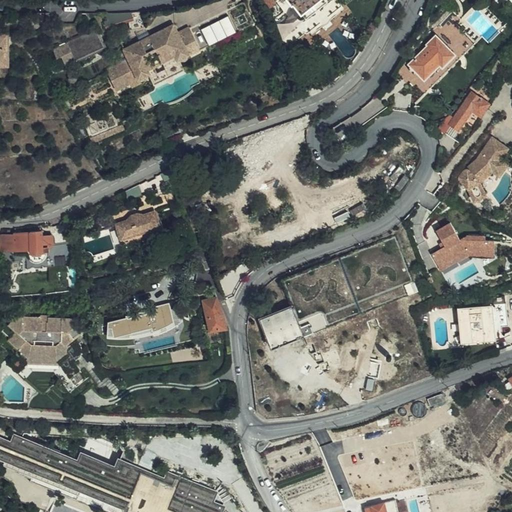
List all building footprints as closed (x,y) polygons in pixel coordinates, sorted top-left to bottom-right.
[(262,0),(268,10),(277,5),(274,0),(262,0)] [(302,16),(324,0),(287,0),(292,7),(294,6),(301,17),(302,16)] [(327,5),(324,0),(302,16),(306,21),(327,5)] [(244,3),(198,25),(209,48),(255,25),(244,3)] [(119,13),(106,15),(109,22),(106,24),(108,30),(130,24),(132,32),(146,28),(142,11),(119,13)] [(76,16),(63,16),(64,24),(77,24),(76,16)] [(319,31),(332,21),(330,19),(317,28),(319,31)] [(209,48),(198,25),(191,28),(190,25),(178,31),(175,25),(125,50),(127,54),(129,58),(131,61),(123,65),(122,62),(120,63),(131,87),(132,86),(135,89),(144,85),(142,81),(151,77),(153,76),(151,72),(178,58),(181,62),(182,62),(191,57),(190,55),(188,50),(197,45),(200,51),(200,52),(209,48)] [(283,50),(304,35),(300,30),(281,44),(283,50)] [(98,32),(91,36),(92,38),(76,44),(54,53),(58,63),(64,61),(66,64),(105,48),(98,32)] [(0,68),(9,68),(9,36),(0,36),(0,68)] [(444,68),(456,58),(439,39),(431,46),(433,48),(413,65),(414,67),(410,70),(414,74),(415,73),(418,71),(425,79),(436,71),(435,71),(442,66),(444,68)] [(190,55),(200,51),(197,45),(188,50),(190,55)] [(154,83),(185,69),(182,62),(181,62),(178,58),(151,72),(153,76),(151,77),(154,83)] [(461,63),(456,58),(444,68),(438,74),(443,79),(461,63)] [(119,93),(131,87),(120,63),(107,69),(119,93)] [(198,72),(203,84),(222,74),(216,63),(198,72)] [(491,97),(496,102),(499,98),(498,97),(511,79),(511,68),(507,65),(485,91),(491,97)] [(187,72),(185,69),(154,83),(156,87),(187,72)] [(296,77),(304,94),(318,87),(311,70),(296,77)] [(418,71),(415,73),(422,81),(425,79),(418,71)] [(95,96),(112,87),(109,81),(92,89),(95,96)] [(474,112),(477,115),(487,102),(491,97),(485,91),(479,98),(475,95),(452,122),(446,118),(439,127),(445,132),(450,125),(458,131),(474,112)] [(394,110),(410,112),(412,94),(395,93),(393,109),(394,110)] [(487,102),(477,115),(482,119),(496,102),(491,97),(487,102)] [(91,143),(102,137),(101,134),(110,129),(112,132),(122,126),(112,108),(81,124),(91,143)] [(304,117),(277,126),(281,138),(308,128),(306,123),(304,117)] [(189,132),(185,120),(174,124),(178,136),(189,132)] [(101,134),(102,137),(112,132),(110,129),(101,134)] [(243,148),(228,154),(237,175),(261,166),(264,171),(274,167),(285,162),(276,140),(268,143),(266,137),(259,140),(257,136),(246,140),(251,153),(246,155),(243,148)] [(496,146),(487,155),(503,169),(511,159),(496,146)] [(503,169),(487,155),(478,165),(479,169),(468,175),(466,174),(458,182),(470,194),(474,206),(486,202),(481,187),(493,180),(494,178),(503,169)] [(267,180),(278,175),(274,167),(264,171),(267,180)] [(174,177),(173,169),(161,175),(164,182),(174,177)] [(509,175),(503,169),(494,178),(501,184),(509,175)] [(164,195),(159,176),(145,182),(151,199),(164,195)] [(142,194),(139,186),(125,192),(128,200),(142,194)] [(375,197),(369,188),(364,191),(370,201),(375,197)] [(320,231),(327,228),(324,220),(323,216),(358,202),(354,192),(313,207),(312,207),(311,207),(320,231)] [(486,202),(492,217),(499,214),(492,199),(486,202)] [(156,213),(169,209),(166,200),(153,204),(156,213)] [(162,232),(156,213),(144,217),(140,216),(136,216),(133,217),(130,219),(127,222),(116,226),(121,245),(162,232)] [(100,231),(116,226),(113,216),(97,221),(100,231)] [(454,258),(457,263),(470,257),(493,257),(494,242),(485,242),(485,236),(467,236),(460,240),(450,224),(436,232),(438,237),(443,244),(445,248),(441,250),(431,255),(437,267),(454,258)] [(14,234),(1,235),(1,248),(1,250),(1,251),(11,251),(14,255),(28,255),(29,259),(26,259),(27,270),(34,268),(34,262),(36,263),(40,262),(44,261),(44,259),(45,258),(47,252),(49,252),(49,248),(51,248),(53,246),(69,244),(66,231),(52,232),(52,236),(42,236),(42,232),(15,233),(14,234)] [(362,311),(417,289),(396,234),(340,256),(362,311)] [(45,258),(44,259),(48,268),(57,267),(73,265),(73,262),(74,262),(73,254),(72,254),(70,244),(69,244),(53,246),(51,248),(49,248),(49,252),(47,252),(45,258)] [(359,313),(337,258),(283,280),(293,305),(261,318),(272,348),(359,313)] [(440,272),(457,263),(454,258),(437,267),(440,272)] [(231,268),(215,274),(218,280),(226,299),(236,295),(238,289),(240,287),(254,272),(249,261),(236,266),(235,263),(230,266),(231,268)] [(507,325),(504,296),(493,297),(493,304),(457,308),(460,344),(479,341),(480,352),(496,350),(495,340),(498,339),(498,327),(507,325)] [(219,297),(204,301),(212,334),(230,331),(228,316),(219,297)] [(126,319),(108,323),(107,339),(118,340),(134,339),(154,334),(155,337),(175,328),(170,303),(156,307),(158,311),(153,312),(152,310),(126,316),(126,319)] [(41,319),(16,318),(8,327),(15,334),(7,342),(21,354),(19,356),(17,355),(7,365),(18,374),(28,366),(59,367),(75,386),(85,379),(74,363),(81,358),(81,349),(75,341),(81,337),(80,334),(82,333),(72,320),(49,319),(49,317),(41,317),(41,319)] [(371,391),(374,378),(368,376),(365,390),(371,391)] [(265,386),(255,388),(256,396),(260,414),(271,422),(265,386)] [(432,407),(445,401),(443,395),(430,400),(432,407)] [(410,429),(332,443),(356,500),(421,487),(410,429)] [(11,442),(0,437),(0,459),(127,510),(125,511),(224,511),(227,505),(215,501),(219,491),(167,470),(164,477),(117,458),(114,465),(80,452),(76,459),(14,434),(11,442)] [(365,511),(398,511),(396,501),(365,509),(365,511)]
